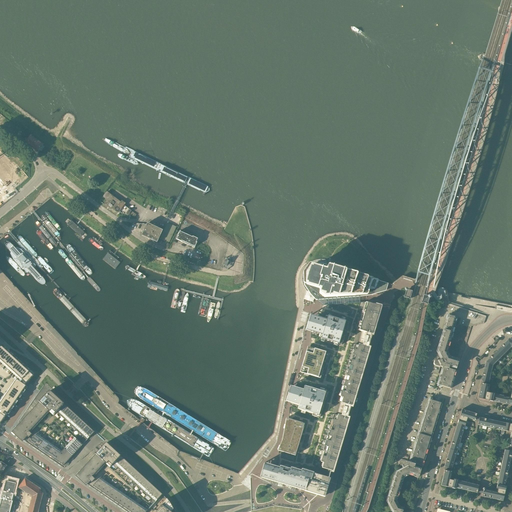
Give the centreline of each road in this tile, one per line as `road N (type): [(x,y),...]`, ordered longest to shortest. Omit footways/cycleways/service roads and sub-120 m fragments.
road 1 (residential): [(313,511),(330,494),(396,288)]
road 2 (residential): [(235,257),(220,273),(149,254),(41,177)]
road 3 (residential): [(166,249),(131,232),(56,172),(41,171)]
road 4 (residential): [(117,511),(4,431)]
